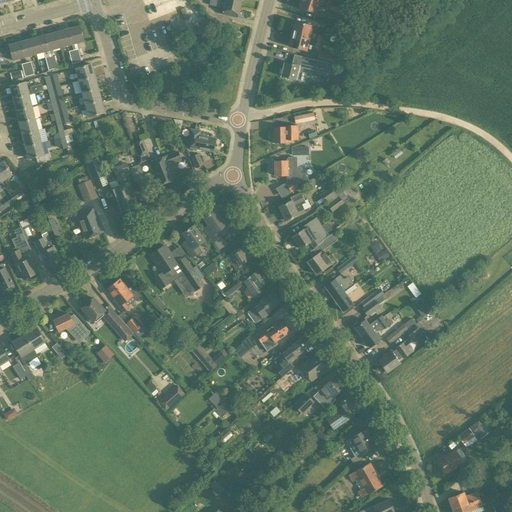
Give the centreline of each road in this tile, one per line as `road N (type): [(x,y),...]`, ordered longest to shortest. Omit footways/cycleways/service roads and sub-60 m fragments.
road 1 (residential): [(430,511),(395,424),(284,265),(235,176)]
road 2 (track): [(241,119),(352,103),(462,123),(511,156)]
road 3 (residential): [(0,316),(235,176)]
road 4 (residential): [(241,119),(127,101),(92,6)]
road 5 (residential): [(241,119),(268,0)]
